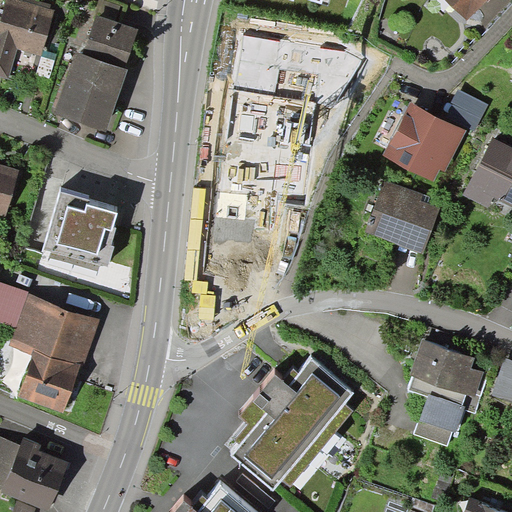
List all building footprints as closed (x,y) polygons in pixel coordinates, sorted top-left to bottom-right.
[(58,14),(7,0),(3,0),(0,13),(0,77),(9,80),(16,53),(45,61),(58,14)] [(445,0),(467,20),(484,0),(445,0)] [(98,16),(84,55),(124,69),(138,31),(98,16)] [(84,55),(76,52),(55,113),(106,130),(127,70),(124,69),(84,55)] [(313,102),(226,91),(213,190),(300,201),(313,102)] [(469,132),(405,103),(381,155),(445,184),(469,132)] [(511,148),(491,138),(464,195),(511,216),(511,148)] [(0,213),(11,216),(21,174),(0,169),(0,213)] [(441,207),(380,182),(358,236),(418,261),(441,207)] [(88,283),(110,206),(71,195),(49,273),(88,283)] [(258,277),(264,204),(212,200),(206,273),(258,277)] [(99,323),(26,300),(9,354),(26,359),(15,396),(62,411),(74,372),(83,375),(99,323)] [(486,365),(416,341),(401,383),(471,408),(486,365)] [(242,443),(234,452),(274,485),(354,390),(311,354),(298,369),(294,365),(284,376),(277,370),(239,414),(248,422),(235,437),(242,443)] [(511,362),(505,360),(494,395),(511,401),(511,362)] [(421,412),(414,434),(449,445),(456,423),(421,412)] [(72,465),(21,444),(3,487),(54,508),(72,465)] [(441,471),(434,495),(447,499),(454,475),(441,471)] [(258,511),(223,481),(208,498),(202,494),(193,505),(184,498),(171,511),(258,511)] [(503,511),(464,497),(458,511),(503,511)]
